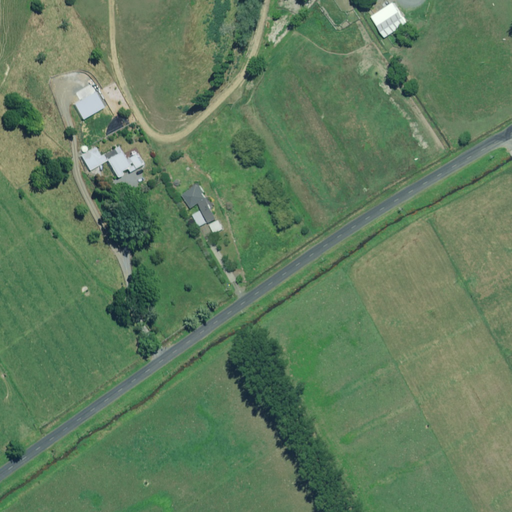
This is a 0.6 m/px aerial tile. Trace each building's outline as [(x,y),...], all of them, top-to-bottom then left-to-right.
[(409,23),(396,3),(374,17),(387,37),(409,23)] [(105,107),(97,91),(81,100),(79,97),(72,101),(82,119),(105,107)] [(222,119),(217,115),(211,122),(215,126),(222,119)] [(134,169),(141,165),(136,154),(129,158),(125,160),(121,151),(118,147),(104,155),(101,156),(96,148),(81,156),(89,170),(107,161),(116,177),(122,174),(121,171),(126,168),(128,172),(134,169)] [(220,217),(202,185),(185,194),(193,208),(201,203),(205,210),(196,215),(202,227),(220,217)] [(226,229),(222,220),(213,225),(218,234),(226,229)]
